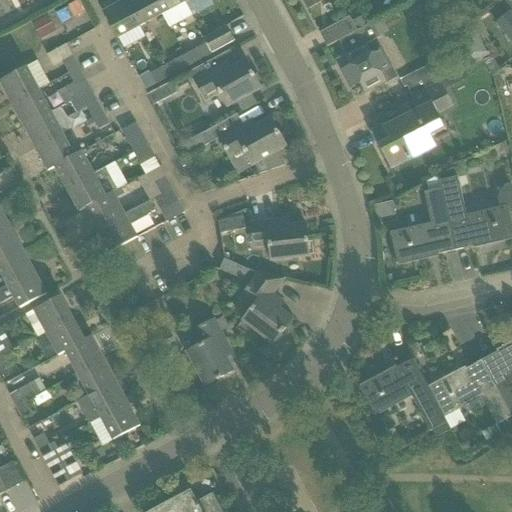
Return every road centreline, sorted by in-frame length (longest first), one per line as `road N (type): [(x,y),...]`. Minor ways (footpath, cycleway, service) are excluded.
road 1 (residential): [(257,0),(333,154),(354,239),(352,295)]
road 2 (residential): [(352,295),(327,350),(293,386),(202,436)]
road 3 (residential): [(511,285),(424,306),(352,295)]
road 4 (residential): [(202,436),(63,511)]
